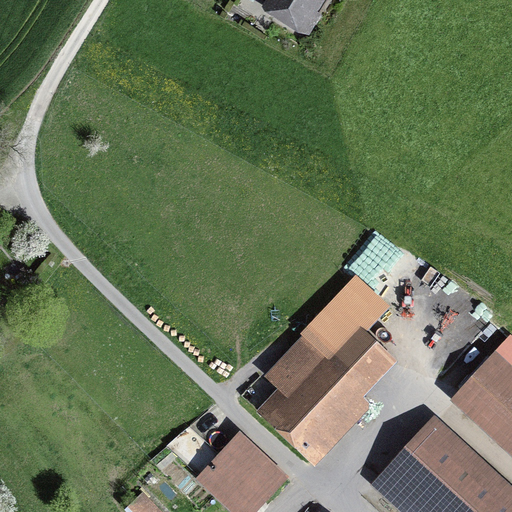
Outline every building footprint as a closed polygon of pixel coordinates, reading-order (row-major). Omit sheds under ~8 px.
[(279,0),(272,12),(302,31),(313,14),(306,10),(312,0),(279,0)] [(308,340),(308,341),(304,345),(325,364),(328,357),(366,311),(345,294),(308,340)] [(468,296),(435,341),(453,355),(486,309),(468,296)] [(274,419),(307,450),(358,395),(325,364),(304,345),(271,380),(292,399),(274,419)] [(511,377),(492,359),(464,390),(511,433),(511,377)] [(511,511),(511,505),(429,429),(377,486),(405,511),(511,511)] [(239,435),(200,478),(237,511),(254,511),(286,478),(239,435)] [(134,511),(159,511),(143,495),(130,507),(134,511)]
